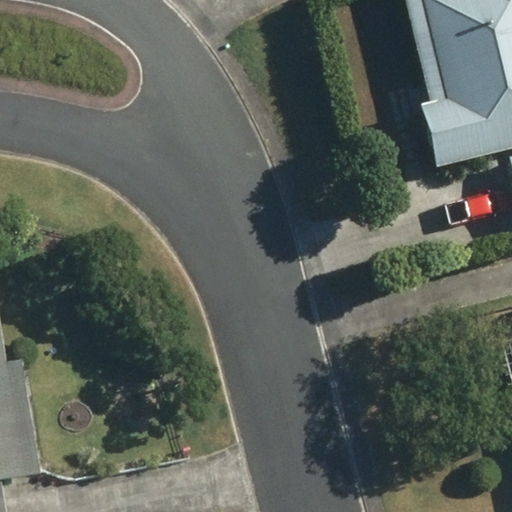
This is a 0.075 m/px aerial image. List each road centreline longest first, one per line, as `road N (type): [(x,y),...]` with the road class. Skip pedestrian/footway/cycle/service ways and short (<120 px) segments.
road 1 (residential): [(201,169),(262,311),(317,511)]
road 2 (residential): [(201,169),(0,116)]
